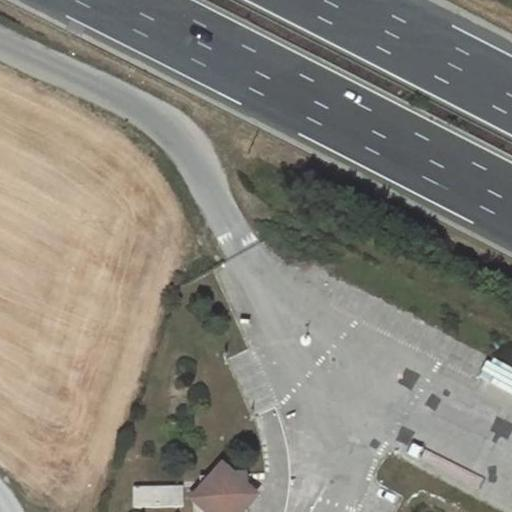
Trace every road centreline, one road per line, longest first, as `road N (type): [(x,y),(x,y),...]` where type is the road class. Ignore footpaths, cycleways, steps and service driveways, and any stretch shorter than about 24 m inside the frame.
road 1 (motorway): [(112,0),(511,203)]
road 2 (unclassified): [(0,40),(151,110),(195,157),(245,250)]
road 3 (motorway): [(511,95),(325,0)]
